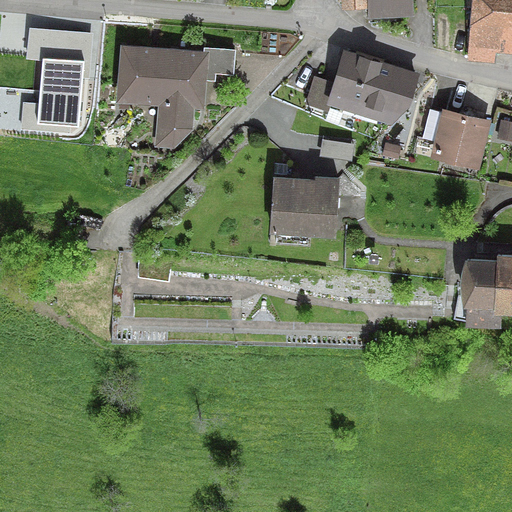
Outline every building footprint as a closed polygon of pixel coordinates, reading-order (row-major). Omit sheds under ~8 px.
[(411,14),(410,0),(366,0),(367,23),(400,22),(400,14),(411,14)] [(511,0),(472,0),(468,40),(511,45),(511,0)] [(189,105),(199,106),(203,56),(123,49),(118,99),(165,103),(162,128),(187,130),(189,105)] [(403,109),(413,76),(344,55),(329,103),(344,107),(342,113),(373,123),(374,117),(375,117),(376,115),(392,121),(403,109)] [(77,124),(82,64),(46,61),(41,121),(77,124)] [(475,163),(484,122),(444,113),(443,114),(429,110),(421,139),(436,143),(434,153),(475,163)] [(497,137),(511,140),(511,125),(501,123),(497,137)] [(270,228),(332,233),(335,181),(315,180),(315,184),(274,181),(270,228)] [(496,262),(466,260),(463,268),(462,280),(462,296),(462,297),(463,299),(463,300),(463,302),(466,302),(465,322),(465,324),(498,326),(499,309),(511,310),(511,256),(496,256),(496,262)] [(169,263),(137,258),(137,274),(167,278),(169,263)] [(466,302),(463,302),(463,300),(463,299),(462,297),(462,296),(457,296),(457,284),(455,284),(456,296),(452,319),(465,322),(466,302)]
